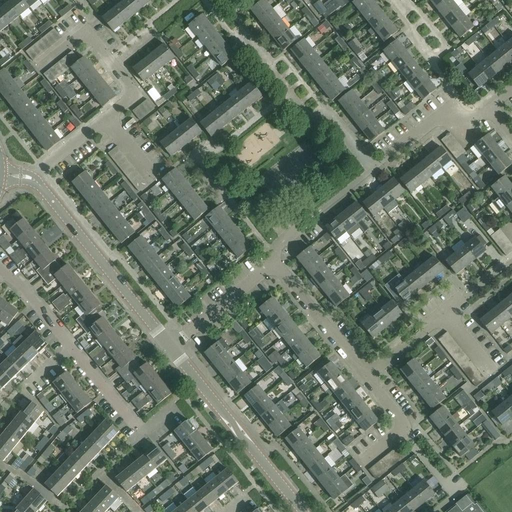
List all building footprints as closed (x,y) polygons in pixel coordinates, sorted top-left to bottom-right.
[(29,8),(22,0),(12,0),(8,3),(19,16),(29,8)] [(22,0),(29,8),(39,0),(22,0)] [(135,0),(124,0),(122,3),(132,16),(142,8),(135,0)] [(258,20),(272,9),(264,0),(262,0),(250,10),(258,20)] [(373,2),(371,0),(355,0),(352,3),(360,13),(373,2)] [(446,0),(429,0),(436,9),(446,0)] [(457,8),(450,0),(446,0),(436,9),(444,19),(457,8)] [(382,12),(373,2),(360,13),(368,22),(382,12)] [(8,3),(0,9),(0,14),(9,25),(19,16),(8,3)] [(122,3),(112,10),(123,24),(132,16),(122,3)] [(69,5),(64,9),(67,13),(73,9),(69,5)] [(327,11),(330,15),(336,10),(333,6),(327,11)] [(305,17),(310,13),(305,7),(301,11),(305,17)] [(465,18),(457,8),(444,19),(452,28),(465,18)] [(67,13),(64,9),(58,13),(62,18),(67,13)] [(272,9),(258,20),(267,30),(280,20),(272,9)] [(112,10),(102,19),(113,32),(123,24),(112,10)] [(330,15),(327,11),(322,15),(325,19),(330,15)] [(382,12),(368,22),(376,32),(389,22),(382,12)] [(314,18),(310,13),(305,17),(310,22),(314,18)] [(0,31),(9,25),(0,14),(0,31)] [(210,25),(202,15),(188,25),(197,36),(210,25)] [(496,17),(490,22),(494,27),(499,22),(496,17)] [(465,18),(452,28),(460,38),(473,28),(465,18)] [(288,30),(280,20),(267,30),(275,41),(288,30)] [(47,30),(52,25),(49,21),(43,26),(47,30)] [(324,27),(320,30),(323,33),(331,27),(326,21),(322,25),(324,27)] [(337,31),(341,28),(336,21),(332,25),(337,31)] [(389,22),(376,32),(384,42),(397,32),(389,22)] [(494,27),(490,22),(485,26),(489,31),(494,27)] [(218,36),(210,25),(197,36),(205,46),(218,36)] [(47,30),(43,26),(38,30),(42,34),(47,30)] [(341,28),(337,31),(341,36),(345,32),(341,28)] [(61,38),(54,29),(49,33),(57,42),(61,38)] [(297,40),(288,30),(275,41),(283,51),(297,40)] [(57,42),(49,33),(44,37),(52,46),(57,42)] [(470,38),(474,43),(479,38),(476,33),(470,38)] [(226,46),(218,36),(205,46),(213,56),(226,46)] [(308,36),(304,40),(290,50),(299,60),(312,50),(317,46),(308,36)] [(338,45),(343,42),(339,36),(334,40),(338,45)] [(29,37),(23,42),(26,46),(32,42),(29,37)] [(52,46),(44,37),(40,41),(47,50),(52,46)] [(474,43),(470,38),(465,42),(468,47),(474,43)] [(404,50),(396,40),(383,51),(391,61),(404,50)] [(47,50),(40,41),(35,44),(42,54),(47,50)] [(353,51),(357,48),(352,41),(347,44),(353,51)] [(26,46),(23,42),(18,46),(21,50),(26,46)] [(347,48),(343,42),(338,45),(343,51),(347,48)] [(511,49),(507,43),(497,51),(508,64),(511,60),(511,49)] [(35,44),(30,48),(38,58),(42,54),(35,44)] [(164,44),(153,53),(164,66),(174,58),(164,44)] [(174,54),(179,50),(174,45),(170,48),(174,54)] [(235,56),(226,46),(213,56),(221,67),(235,56)] [(38,58),(30,48),(25,52),(33,61),(38,58)] [(179,50),(174,54),(179,59),(183,56),(179,50)] [(199,50),(188,57),(192,62),(202,55),(199,50)] [(320,60),(312,50),(299,60),(307,71),(320,60)] [(404,50),(391,61),(399,71),(412,60),(404,50)] [(456,50),(455,51),(451,54),(454,58),(459,54),(456,50)] [(80,61),(72,51),(67,55),(75,64),(80,61)] [(508,64),(497,51),(487,59),(498,72),(508,64)] [(8,53),(2,58),(6,63),(12,58),(8,53)] [(164,66),(153,53),(143,61),(154,74),(164,66)] [(75,64),(67,55),(62,59),(70,68),(75,64)] [(80,61),(75,64),(70,68),(79,78),(92,67),(84,57),(80,61)] [(355,66),(359,62),(355,57),(350,60),(355,66)] [(62,59),(58,63),(65,72),(70,68),(62,59)] [(487,59),(477,67),(488,80),(498,72),(487,59)] [(237,65),(233,60),(228,65),(231,69),(237,65)] [(328,70),(320,60),(307,71),(315,81),(328,70)] [(420,70),(412,60),(399,71),(407,81),(420,70)] [(154,74),(143,61),(133,69),(143,82),(154,74)] [(359,62),(355,66),(359,71),(363,68),(359,62)] [(65,72),(58,63),(53,67),(60,76),(65,72)] [(35,71),(31,65),(26,68),(31,74),(35,71)] [(191,74),(195,71),(191,65),(186,68),(191,74)] [(53,67),(48,71),(55,80),(60,76),(53,67)] [(92,67),(79,78),(87,88),(100,77),(92,67)] [(373,76),(377,72),(373,67),(368,70),(373,76)] [(488,80),(477,67),(468,75),(478,88),(488,80)] [(4,69),(0,72),(0,88),(12,80),(4,69)] [(336,81),(328,70),(315,81),(323,91),(336,81)] [(428,80),(420,70),(407,81),(415,91),(428,80)] [(55,80),(48,71),(43,75),(51,84),(55,80)] [(195,71),(191,74),(195,79),(199,76),(195,71)] [(377,72),(373,76),(377,81),(382,78),(377,72)] [(218,73),(213,77),(216,81),(218,84),(223,81),(221,78),(221,77),(218,73)] [(193,80),(189,76),(183,80),(187,85),(193,80)] [(108,87),(100,77),(87,88),(95,98),(108,87)] [(216,81),(213,77),(207,82),(210,86),(216,81)] [(44,88),(48,84),(44,79),(40,83),(44,88)] [(20,90),(12,80),(0,88),(0,92),(7,100),(20,90)] [(428,80),(415,91),(423,101),(436,90),(428,80)] [(345,91),(336,81),(323,91),(332,101),(345,91)] [(374,90),(378,86),(374,81),(370,84),(374,90)] [(251,83),(241,91),(252,104),(262,96),(251,83)] [(53,90),(48,84),(44,88),(48,94),(53,90)] [(58,94),(63,90),(59,85),(54,88),(58,94)] [(383,92),(378,86),(374,90),(378,95),(383,92)] [(389,95),(393,92),(389,86),(384,90),(389,95)] [(108,87),(95,98),(103,108),(116,97),(108,87)] [(174,88),(168,92),(172,97),(177,92),(174,88)] [(192,93),(196,98),(201,94),(197,89),(192,93)] [(20,90),(7,100),(15,111),(28,100),(20,90)] [(63,90),(58,94),(63,99),(67,96),(63,90)] [(252,104),(241,91),(230,99),(241,113),(252,104)] [(346,112),(359,101),(351,91),(338,101),(346,112)] [(172,97),(168,92),(162,97),(166,101),(172,97)] [(393,92),(389,95),(393,101),(397,97),(393,92)] [(196,98),(192,93),(186,98),(190,102),(196,98)] [(230,99),(220,107),(231,121),(241,113),(230,99)] [(36,111),(28,100),(15,111),(23,121),(36,111)] [(60,109),(64,105),(61,100),(56,104),(60,109)] [(154,109),(147,100),(142,104),(149,113),(154,109)] [(359,101),(346,112),(354,122),(368,111),(359,101)] [(390,110),(395,107),(390,101),(386,104),(390,110)] [(164,106),(167,110),(173,106),(169,102),(164,106)] [(74,114),(79,110),(74,104),(70,108),(74,114)] [(142,104),(137,107),(145,117),(149,113),(142,104)] [(70,111),(64,105),(60,109),(65,115),(70,111)] [(164,106),(159,109),(158,110),(161,115),(167,110),(164,106)] [(145,117),(137,107),(132,111),(139,121),(145,117)] [(220,107),(210,116),(221,129),(231,121),(220,107)] [(395,107),(390,110),(395,115),(399,112),(395,107)] [(409,112),(405,107),(400,110),(405,116),(409,112)] [(83,115),(79,110),(74,114),(78,119),(83,115)] [(36,111),(23,121),(31,131),(44,121),(36,111)] [(368,111),(354,122),(363,132),(376,122),(368,111)] [(221,129),(210,116),(200,124),(211,137),(221,129)] [(149,118),(143,123),(146,127),(152,123),(149,118)] [(191,140),(202,132),(191,119),(181,127),(191,140)] [(76,128),(80,125),(76,120),(72,123),(76,128)] [(44,121),(31,131),(39,142),(52,131),(44,121)] [(384,132),(376,122),(363,132),(371,143),(384,132)] [(191,140),(181,127),(170,136),(181,149),(191,140)] [(52,131),(39,142),(47,152),(61,141),(52,131)] [(450,133),(440,141),(445,146),(454,138),(450,133)] [(488,135),(474,145),(482,155),(496,145),(488,135)] [(181,149),(170,136),(160,144),(170,157),(181,149)] [(458,143),(454,138),(445,146),(448,150),(458,143)] [(461,147),(458,143),(448,150),(452,155),(461,147)] [(496,145),(482,155),(490,165),(504,154),(496,145)] [(148,184),(117,146),(108,154),(138,192),(148,184)] [(452,161),(441,147),(430,155),(441,169),(452,161)] [(466,152),(461,147),(452,155),(456,160),(466,152)] [(511,165),(504,154),(490,165),(499,175),(511,165)] [(430,155),(420,164),(431,177),(441,169),(430,155)] [(464,170),(469,167),(464,161),(460,164),(464,170)] [(112,167),(108,162),(104,165),(108,170),(112,167)] [(420,164),(410,172),(421,185),(431,177),(420,164)] [(112,167),(108,170),(113,176),(117,173),(112,167)] [(469,167),(464,170),(469,176),(473,172),(469,167)] [(183,179),(175,169),(162,180),(170,190),(183,179)] [(80,193),(93,182),(85,172),(72,182),(80,193)] [(421,185),(410,172),(400,180),(410,194),(421,185)] [(511,186),(504,177),(491,187),(499,197),(511,186)] [(183,179),(170,190),(178,200),(192,190),(183,179)] [(404,192),(394,179),(383,187),(394,200),(404,192)] [(480,190),(485,186),(480,181),(476,184),(480,190)] [(101,192),(93,182),(80,193),(88,203),(101,192)] [(129,187),(124,182),(120,185),(124,191),(129,187)] [(511,202),(511,186),(499,197),(507,207),(511,202)] [(129,187),(124,191),(129,196),(133,193),(129,187)] [(153,187),(140,197),(145,203),(157,193),(153,187)] [(394,200),(383,187),(373,195),(384,209),(394,200)] [(192,190),(178,200),(187,210),(200,200),(192,190)] [(101,192),(88,203),(96,213),(110,202),(101,192)] [(469,192),(463,196),(467,201),(473,196),(469,192)] [(384,209),(373,195),(363,204),(373,217),(384,209)] [(467,201),(463,196),(458,201),(461,205),(467,201)] [(200,200),(187,210),(195,221),(208,210),(200,200)] [(118,213),(110,202),(96,213),(105,223),(118,213)] [(141,211),(146,207),(141,202),(137,205),(141,211)] [(367,215),(356,202),(346,211),(356,224),(367,215)] [(470,212),(475,209),(470,203),(466,207),(470,212)] [(446,205),(441,210),(444,214),(450,210),(446,205)] [(146,207),(141,211),(146,216),(150,213),(146,207)] [(227,217),(218,207),(205,218),(214,228),(227,217)] [(157,218),(161,214),(157,209),(152,212),(157,218)] [(444,214),(441,210),(435,214),(439,219),(444,214)] [(447,215),(451,219),(456,214),(453,210),(447,215)] [(356,224),(346,211),(336,219),(346,232),(356,224)] [(126,223),(118,213),(105,223),(113,234),(126,223)] [(166,220),(161,214),(157,218),(161,223),(166,220)] [(235,227),(227,217),(214,228),(222,238),(235,227)] [(18,240),(32,230),(23,219),(17,224),(13,218),(1,228),(8,236),(12,233),(18,240)] [(482,227),(486,223),(482,218),(478,221),(482,227)] [(336,219),(325,227),(336,241),(346,232),(336,219)] [(430,226),(426,221),(421,225),(425,230),(430,226)] [(433,226),(437,230),(442,226),(439,221),(433,226)] [(135,233),(126,223),(113,234),(121,244),(135,233)] [(491,229),(486,223),(482,227),(486,232),(491,229)] [(437,230),(433,226),(427,230),(431,235),(437,230)] [(162,236),(166,233),(162,227),(157,231),(162,236)] [(235,227),(222,238),(230,248),(243,238),(235,227)] [(406,227),(402,231),(405,235),(410,232),(406,227)] [(173,238),(178,235),(173,229),(169,233),(173,238)] [(504,234),(500,230),(499,229),(490,237),(494,242),(504,234)] [(32,230),(18,240),(24,248),(21,251),(19,249),(9,256),(13,261),(39,240),(32,230)] [(405,235),(402,231),(395,236),(399,240),(405,235)] [(166,233),(162,236),(166,242),(171,238),(166,233)] [(186,242),(191,239),(186,233),(182,236),(186,242)] [(331,239),(327,233),(323,236),(327,242),(331,239)] [(504,234),(494,242),(498,247),(507,239),(504,234)] [(409,235),(403,240),(407,244),(412,240),(409,235)] [(136,257),(149,247),(141,236),(128,247),(136,257)] [(161,236),(154,243),(160,250),(168,244),(161,236)] [(252,248),(243,238),(230,248),(238,259),(252,248)] [(475,259),(486,251),(475,238),(465,246),(475,259)] [(507,239),(498,247),(502,251),(511,244),(507,239)] [(48,250),(39,240),(13,261),(17,265),(26,258),(24,256),(28,253),(34,260),(48,250)] [(407,244),(403,240),(398,244),(401,249),(407,244)] [(475,259),(465,246),(461,241),(451,248),(455,254),(466,267),(475,259)] [(392,247),(388,242),(382,247),(386,251),(392,247)] [(184,252),(189,248),(185,243),(180,247),(184,252)] [(511,244),(502,251),(506,256),(511,251),(511,244)] [(157,257),(149,247),(136,257),(144,267),(157,257)] [(318,257),(310,247),(296,258),(304,268),(318,257)] [(338,257),(343,253),(338,247),(334,251),(338,257)] [(189,248),(184,252),(189,258),(193,254),(189,248)] [(198,257),(203,253),(198,248),(194,251),(198,257)] [(48,250),(34,260),(40,268),(36,271),(42,278),(58,265),(55,261),(56,260),(48,250)] [(383,256),(387,260),(393,256),(389,251),(383,256)] [(203,253),(198,257),(203,262),(207,259),(203,253)] [(343,253),(338,257),(343,262),(347,259),(343,253)] [(373,254),(367,258),(371,263),(376,259),(373,254)] [(466,267),(455,254),(445,262),(456,275),(466,267)] [(387,260),(383,256),(378,260),(382,264),(387,260)] [(166,267),(157,257),(144,267),(152,278),(166,267)] [(325,267),(318,257),(304,268),(312,278),(325,267)] [(434,278),(444,270),(434,257),(423,265),(434,278)] [(371,263),(367,258),(362,263),(365,268),(371,263)] [(201,272),(205,269),(200,262),(196,266),(201,272)] [(62,270),(58,265),(42,278),(48,285),(56,278),(62,286),(76,275),(68,265),(62,270)] [(423,265),(414,273),(424,286),(434,278),(423,265)] [(166,267),(152,278),(161,288),(174,277),(166,267)] [(325,267),(312,278),(310,279),(314,285),(317,283),(320,287),(333,277),(325,267)] [(354,276),(358,273),(354,267),(350,270),(354,276)] [(205,269),(201,272),(204,277),(209,273),(205,269)] [(215,269),(211,272),(215,277),(219,274),(215,269)] [(363,278),(358,273),(354,276),(359,282),(363,278)] [(414,273),(404,281),(414,294),(424,286),(414,273)] [(76,275),(62,286),(68,293),(65,296),(63,294),(52,303),(56,308),(84,285),(76,275)] [(182,288),(174,277),(161,288),(169,298),(182,288)] [(341,286),(333,277),(320,287),(328,297),(341,286)] [(414,294),(404,281),(394,289),(404,302),(414,294)] [(364,288),(367,292),(373,288),(369,283),(364,288)] [(84,285),(56,308),(59,312),(71,303),(69,301),(72,298),(79,306),(92,295),(84,285)] [(349,297),(341,286),(328,297),(336,307),(349,297)] [(182,288),(169,298),(177,308),(190,298),(182,288)] [(367,292),(364,288),(358,292),(362,296),(367,292)] [(92,295),(79,306),(85,313),(76,320),(82,327),(98,314),(94,310),(100,305),(92,295)] [(511,300),(509,297),(499,305),(510,318),(511,316),(511,300)] [(267,318),(280,308),(272,298),(259,308),(267,318)] [(350,299),(344,304),(348,308),(353,304),(350,299)] [(402,314),(392,301),(381,309),(392,322),(402,314)] [(18,312),(8,304),(0,314),(0,320),(8,326),(18,312)] [(510,318),(499,305),(490,313),(500,326),(510,318)] [(280,308),(267,318),(275,328),(288,318),(280,308)] [(392,322),(381,309),(372,317),(382,330),(392,322)] [(500,326),(490,313),(480,321),(490,334),(500,326)] [(101,319),(98,314),(82,327),(87,335),(91,331),(97,339),(110,328),(102,318),(101,319)] [(382,330),(372,317),(362,325),(372,339),(382,330)] [(288,318),(275,328),(283,338),(296,327),(288,318)] [(244,329),(249,326),(244,320),(240,324),(244,329)] [(13,327),(19,333),(21,335),(26,330),(18,321),(13,327)] [(414,335),(420,329),(417,325),(411,331),(414,335)] [(19,333),(13,327),(7,332),(11,337),(14,334),(15,335),(17,335),(19,333)] [(256,344),(260,340),(264,337),(256,327),(248,334),(256,344)] [(296,327),(283,338),(291,348),(304,337),(296,327)] [(98,347),(88,355),(92,359),(119,338),(110,328),(97,339),(103,346),(100,349),(98,347)] [(242,339),(247,336),(242,330),(238,334),(242,339)] [(35,332),(26,341),(39,353),(48,345),(35,332)] [(451,337),(447,332),(438,340),(442,345),(451,337)] [(251,341),(247,336),(242,339),(247,345),(251,341)] [(312,347),(304,337),(291,348),(299,358),(312,347)] [(455,342),(451,337),(442,345),(445,349),(455,342)] [(119,338),(92,359),(96,364),(99,367),(104,363),(102,360),(106,356),(104,354),(107,351),(113,359),(127,348),(119,338)] [(428,347),(434,342),(431,338),(425,343),(428,347)] [(222,339),(217,342),(204,353),(213,363),(226,353),(230,349),(222,339)] [(265,346),(260,340),(256,344),(260,349),(265,346)] [(26,341),(17,350),(29,362),(39,353),(26,341)] [(455,342),(445,349),(449,354),(458,347),(455,342)] [(511,349),(509,346),(503,350),(507,354),(511,349)] [(312,347),(299,358),(307,368),(320,357),(312,347)] [(442,353),(438,347),(433,350),(438,356),(442,353)] [(462,351),(458,347),(449,354),(453,359),(462,351)] [(127,348),(113,359),(119,366),(115,369),(121,376),(137,363),(134,359),(135,358),(127,348)] [(29,362),(17,350),(8,359),(20,371),(29,362)] [(259,360),(263,356),(259,350),(254,354),(259,360)] [(276,360),(280,356),(276,350),(271,354),(276,360)] [(466,356),(462,351),(453,359),(457,363),(466,356)] [(234,363),(226,353),(213,363),(221,374),(234,363)] [(442,353),(438,356),(442,362),(447,358),(442,353)] [(267,361),(263,356),(259,360),(263,365),(267,361)] [(280,356),(276,360),(280,365),(284,361),(280,356)] [(466,356),(457,363),(460,368),(470,361),(466,356)] [(20,371),(8,359),(0,366),(0,368),(11,380),(20,371)] [(413,359),(400,370),(408,380),(421,369),(413,359)] [(473,365),(470,361),(460,368),(464,373),(473,365)] [(339,372),(331,362),(317,373),(325,383),(339,372)] [(137,363),(121,376),(127,384),(136,377),(141,384),(155,373),(147,363),(141,368),(137,363)] [(242,373),(234,363),(221,374),(229,384),(242,373)] [(477,370),(473,365),(464,373),(468,378),(477,370)] [(458,372),(454,367),(449,370),(453,376),(458,372)] [(11,380),(0,368),(0,387),(2,389),(11,380)] [(429,379),(421,369),(408,380),(416,390),(429,379)] [(507,369),(501,374),(505,378),(510,373),(507,369)] [(292,380),(296,376),(292,370),(287,374),(292,380)] [(481,375),(477,370),(468,378),(471,382),(481,375)] [(67,372),(53,383),(61,393),(75,382),(67,372)] [(284,382),(288,378),(284,372),(279,376),(284,382)] [(339,372),(325,383),(333,393),(347,382),(339,372)] [(458,372),(453,376),(458,381),(462,378),(458,372)] [(155,373),(141,384),(148,392),(144,395),(142,393),(131,401),(135,406),(163,383),(155,373)] [(251,383),(242,373),(229,384),(237,394),(251,383)] [(485,380),(481,375),(471,382),(476,387),(485,380)] [(292,383),(288,378),(284,382),(288,387),(292,383)] [(492,381),(487,386),(490,390),(494,387),(495,389),(501,384),(497,378),(492,381)] [(429,379),(416,390),(424,400),(437,389),(429,379)] [(75,382),(61,393),(69,403),(83,392),(75,382)] [(347,382),(333,393),(341,403),(354,392),(347,382)] [(171,394),(163,383),(135,406),(139,411),(150,402),(148,400),(152,397),(158,404),(171,394)] [(303,393),(307,390),(303,384),(298,388),(303,393)] [(253,407),(266,396),(257,386),(244,396),(253,407)] [(490,390),(487,386),(481,390),(485,394),(490,390)] [(445,399),(437,389),(424,400),(432,410),(445,399)] [(463,391),(454,399),(462,408),(466,404),(471,401),(466,395),(463,391)] [(83,392),(69,403),(77,413),(91,402),(83,392)] [(362,402),(354,392),(341,403),(349,412),(362,402)] [(41,393),(40,393),(36,396),(40,401),(44,407),(49,403),(41,393)] [(300,402),(304,398),(300,393),(295,396),(300,402)] [(274,406),(266,396),(253,407),(261,417),(274,406)] [(511,396),(502,404),(511,417),(511,396)] [(308,404),(304,398),(300,402),(304,407),(308,404)] [(315,408),(319,404),(314,398),(310,402),(315,408)] [(281,400),(274,406),(261,417),(269,427),(282,416),(289,410),(281,400)] [(22,411),(35,422),(44,412),(30,401),(22,411)] [(471,401),(466,404),(467,404),(463,407),(467,412),(470,409),(471,410),(475,406),(471,401)] [(362,402),(349,412),(357,422),(370,412),(362,402)] [(54,409),(49,403),(44,407),(49,413),(54,409)] [(319,404),(315,408),(319,413),(323,409),(319,404)] [(511,417),(502,404),(491,413),(502,426),(511,417)] [(450,417),(442,407),(429,417),(437,427),(456,413),(455,413),(450,417)] [(88,409),(82,414),(86,419),(92,414),(88,409)] [(22,411),(14,421),(27,432),(35,422),(22,411)] [(60,427),(67,421),(59,411),(52,417),(60,427)] [(378,422),(370,412),(357,422),(365,432),(378,422)] [(456,413),(437,427),(445,437),(458,427),(463,423),(456,413)] [(86,419),(82,414),(76,419),(80,424),(86,419)] [(486,420),(482,415),(478,418),(482,424),(486,420)] [(290,427),(282,416),(269,427),(277,437),(290,427)] [(320,427),(325,424),(320,418),(316,422),(320,427)] [(330,427),(335,424),(330,418),(326,422),(330,427)] [(110,441),(119,432),(106,420),(97,429),(110,441)] [(188,420),(174,431),(182,441),(196,430),(188,420)] [(486,420),(482,424),(487,429),(491,426),(486,420)] [(27,432),(14,421),(6,431),(19,442),(27,432)] [(325,424),(320,427),(325,433),(329,429),(325,424)] [(335,424),(330,427),(335,432),(339,429),(335,424)] [(58,430),(53,426),(48,432),(53,436),(58,430)] [(62,431),(67,435),(72,430),(68,426),(62,431)] [(466,436),(458,427),(445,437),(453,447),(466,436)] [(293,449),(307,439),(298,428),(285,439),(293,449)] [(97,429),(88,438),(101,451),(110,441),(97,429)] [(204,440),(196,430),(182,441),(190,452),(204,440)] [(6,431),(0,437),(0,442),(11,451),(19,442),(6,431)] [(67,435),(62,431),(57,437),(61,441),(67,435)] [(45,436),(40,442),(45,446),(49,440),(45,436)] [(474,447),(466,436),(453,447),(461,457),(464,455),(469,461),(478,454),(473,448),(474,447)] [(88,438),(80,448),(92,460),(101,451),(88,438)] [(346,447),(350,443),(346,438),(342,441),(346,447)] [(315,449),(307,439),(293,449),(301,459),(315,449)] [(337,448),(341,444),(337,439),(333,442),(337,448)] [(204,440),(190,452),(198,462),(212,451),(204,440)] [(0,442),(0,459),(3,462),(11,451),(0,442)] [(45,446),(40,442),(35,448),(40,452),(45,446)] [(166,454),(171,450),(167,444),(162,448),(166,454)] [(345,450),(341,444),(337,448),(341,453),(345,450)] [(50,445),(45,451),(49,455),(55,449),(50,445)] [(166,460),(155,446),(145,455),(156,468),(166,460)] [(397,447),(392,451),(399,461),(404,457),(397,447)] [(92,460),(80,448),(71,457),(84,469),(92,460)] [(315,449),(301,459),(310,470),(323,459),(315,449)] [(171,450),(166,454),(171,460),(176,456),(171,450)] [(49,455),(45,451),(40,457),(45,461),(49,455)] [(392,451),(387,455),(395,464),(399,461),(392,451)] [(145,455),(135,462),(146,476),(156,468),(145,455)] [(387,455),(382,459),(390,468),(395,464),(387,455)] [(29,456),(24,462),(29,466),(34,460),(29,456)] [(18,457),(13,464),(11,466),(17,470),(19,468),(24,472),(29,466),(24,462),(18,457)] [(71,457),(62,466),(75,478),(84,469),(71,457)] [(210,457),(204,461),(208,466),(214,462),(210,457)] [(323,459),(310,470),(318,480),(331,469),(323,459)] [(357,465),(353,459),(349,462),(353,468),(357,465)] [(390,468),(382,459),(378,462),(385,472),(390,468)] [(208,466),(204,461),(194,470),(198,474),(208,466)] [(135,462),(126,470),(137,484),(146,476),(135,462)] [(385,472),(378,462),(373,466),(381,475),(385,472)] [(183,474),(188,470),(183,464),(178,468),(183,474)] [(397,468),(400,473),(406,468),(402,464),(397,468)] [(362,470),(357,465),(353,468),(357,473),(362,470)] [(75,478),(62,466),(53,475),(66,488),(75,478)] [(373,466),(368,470),(376,479),(381,475),(373,466)] [(27,474),(31,477),(36,471),(32,468),(27,474)] [(400,473),(397,468),(391,473),(395,477),(400,473)] [(227,469),(217,477),(228,491),(238,483),(227,469)] [(331,469),(318,480),(326,490),(339,479),(331,469)] [(126,470),(115,479),(126,492),(137,484),(126,470)] [(194,470),(184,477),(188,482),(198,474),(194,470)] [(166,480),(170,485),(176,480),(169,471),(163,476),(166,480)] [(9,475),(4,481),(9,485),(14,489),(15,487),(13,486),(13,481),(12,481),(15,477),(11,473),(9,475)] [(53,475),(45,485),(57,497),(66,488),(53,475)] [(188,482),(184,477),(178,482),(182,487),(188,482)] [(217,477),(207,485),(218,499),(228,491),(217,477)] [(348,490),(339,479),(326,490),(334,500),(348,490)] [(170,485),(166,480),(156,488),(160,493),(170,485)] [(382,480),(376,485),(380,489),(385,485),(382,480)] [(413,489),(424,502),(434,494),(424,481),(413,489)] [(207,485),(197,493),(208,507),(218,499),(207,485)] [(380,489),(376,485),(371,489),(374,494),(380,489)] [(119,498),(106,486),(97,495),(110,508),(119,498)] [(156,488),(146,496),(150,501),(160,493),(156,488)] [(165,493),(169,498),(175,493),(171,488),(165,493)] [(34,489),(25,499),(39,511),(47,501),(34,489)] [(413,489),(403,497),(414,511),(424,502),(413,489)] [(169,498),(165,493),(159,498),(163,503),(169,498)] [(201,511),(208,507),(197,493),(187,501),(196,511),(201,511)] [(105,511),(110,508),(97,495),(88,505),(95,511),(105,511)] [(467,495),(448,511),(483,511),(476,503),(474,504),(467,495)] [(150,501),(146,496),(140,501),(144,506),(150,501)] [(361,497),(356,501),(360,505),(365,501),(361,497)] [(412,511),(414,511),(403,497),(393,505),(398,511),(412,511)] [(37,511),(39,511),(25,499),(17,509),(20,511),(37,511)] [(196,511),(187,501),(177,509),(179,511),(196,511)] [(356,501),(351,505),(354,510),(360,505),(356,501)]
